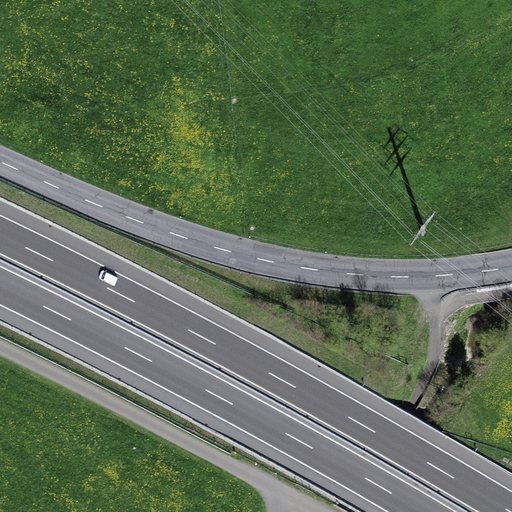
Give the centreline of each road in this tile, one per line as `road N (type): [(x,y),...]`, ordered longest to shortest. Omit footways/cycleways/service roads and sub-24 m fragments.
road 1 (motorway): [(508,511),(214,344),(0,236)]
road 2 (tertiary): [(511,267),(399,277),(294,269),(202,247),(0,162)]
road 3 (motorway): [(0,286),(209,391),(422,511)]
road 4 (unclassified): [(0,347),(292,499)]
